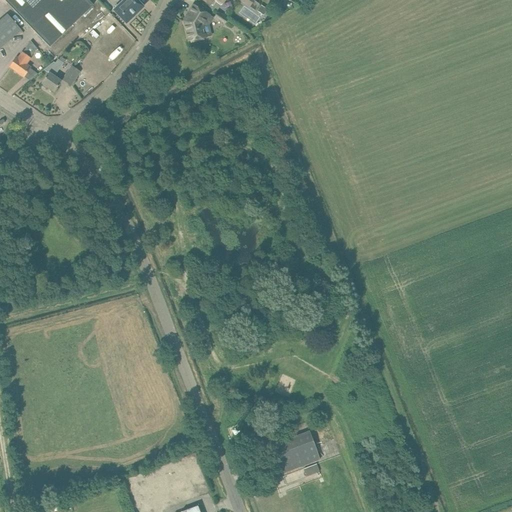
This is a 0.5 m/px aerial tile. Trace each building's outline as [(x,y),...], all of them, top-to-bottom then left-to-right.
[(88,0),(3,0),(50,47),(93,5),(88,0)] [(124,0),(113,11),(126,24),(143,7),(136,0),(124,0)] [(202,0),(211,5),(210,6),(217,11),(222,4),(224,0),(202,0)] [(239,0),(248,6),(255,10),(259,4),(252,0),(239,0)] [(210,15),(202,11),(194,5),(184,22),(185,22),(189,40),(205,37),(202,25),(203,22),(205,23),(210,15)] [(228,19),(218,12),(214,18),(224,25),(228,19)] [(7,14),(0,20),(0,47),(21,30),(7,14)] [(16,58),(10,67),(24,76),(29,68),(25,65),(30,58),(37,49),(30,42),(18,59),(16,58)] [(54,62),(52,64),(44,70),(48,73),(41,83),(54,92),(61,81),(54,76),(65,60),(61,57),(59,59),(58,59),(55,63),(54,62)] [(62,80),(71,86),(80,72),(72,66),(62,80)] [(309,431),(281,442),(271,445),(282,474),(320,459),(309,431)] [(320,471),(317,464),(304,469),(307,476),(320,471)]
